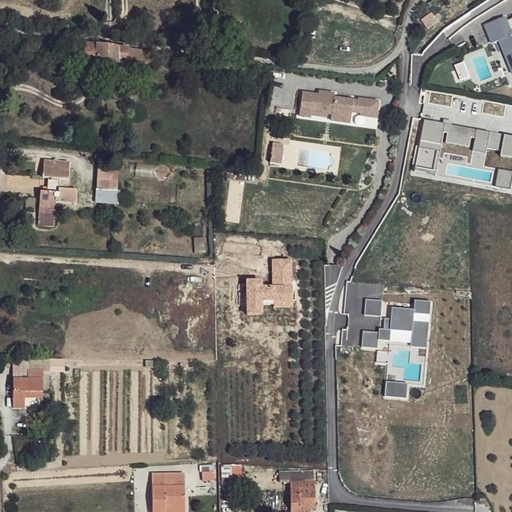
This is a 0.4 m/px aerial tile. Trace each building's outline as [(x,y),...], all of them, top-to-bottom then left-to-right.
[(18,41),(17,49),(48,53),(49,44),(18,41)] [(84,43),(81,63),(116,67),(116,65),(152,69),(154,52),(84,43)] [(317,96),(301,94),(298,117),(309,118),(310,116),(310,112),(326,114),(330,115),(350,117),(350,112),(359,113),(359,116),(374,118),(377,102),(357,99),(356,102),(332,98),(332,100),(328,100),(329,94),(318,92),(317,96)] [(350,117),(330,115),(329,121),(349,123),(350,117)] [(511,134),(424,118),(420,138),(441,142),(443,131),(447,132),(445,141),(467,145),(469,136),(473,137),(471,148),(485,151),(486,147),(500,150),(499,153),(511,155),(511,134)] [(281,149),(271,148),(269,163),(279,165),(281,149)] [(44,161),(42,178),(48,178),(47,192),(40,192),(39,214),(55,214),(56,199),(57,199),(57,202),(75,203),(76,190),(67,189),(59,188),(59,179),(68,179),(69,162),(44,161)] [(511,170),(498,168),(495,184),(508,186),(511,170)] [(98,169),(96,190),(116,190),(117,180),(110,180),(111,170),(98,169)] [(68,179),(59,179),(59,188),(67,189),(68,179)] [(116,190),(96,190),(95,203),(115,205),(116,190)] [(55,214),(39,214),(38,225),(54,226),(55,214)] [(415,312),(393,313),(393,324),(394,329),(387,330),(387,336),(383,336),(383,340),(367,340),(367,356),(383,356),(383,348),(395,347),(395,336),(416,336),(416,347),(432,346),(431,324),(415,325),(415,317),(431,316),(431,302),(415,302),(415,312)] [(382,306),(366,307),(366,324),(383,324),(382,306)] [(151,332),(139,333),(140,343),(152,341),(151,332)] [(64,370),(63,357),(49,358),(50,371),(64,370)] [(13,380),(12,408),(24,408),(25,397),(25,392),(42,393),(43,372),(27,372),(27,380),(13,380)] [(406,397),(408,382),(387,380),(385,395),(406,397)] [(221,463),(221,483),(241,483),(241,463),(221,463)] [(314,471),(279,472),(279,483),(290,482),(314,481),(314,471)] [(202,472),(202,481),(215,481),(214,472),(202,472)] [(152,475),(152,511),(164,511),(165,510),(185,509),(184,474),(152,475)] [(290,482),(290,510),(290,511),(307,511),(308,509),(308,505),(315,504),(314,481),(290,482)]
